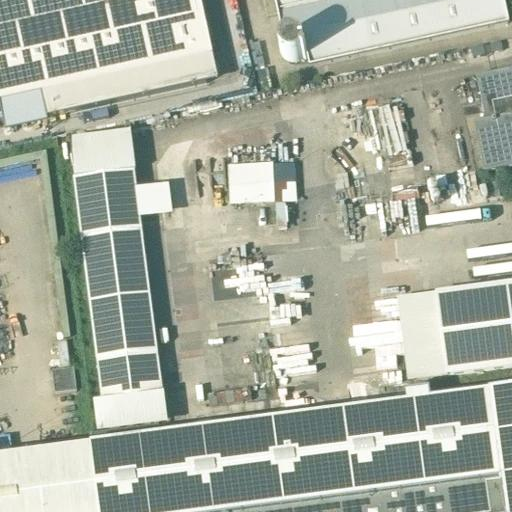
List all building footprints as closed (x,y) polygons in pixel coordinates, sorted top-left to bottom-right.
[(198,0),(0,0),(0,139),(50,128),(50,120),(217,79),(198,0)] [(279,17),(275,0),(262,0),(267,20),(279,17)] [(275,0),(279,17),(284,40),(287,38),(289,38),(292,38),(295,39),(297,40),(298,41),(300,43),(300,44),(304,43),(310,68),(505,22),(500,0),(275,0)] [(292,38),(289,38),(287,38),(284,40),(282,41),(280,44),(279,47),(278,50),(279,52),(279,55),(280,57),(282,59),(284,60),(287,61),(290,62),(293,62),(295,61),(298,59),(299,58),(303,61),(305,57),(301,55),(302,53),(302,50),(301,47),(300,44),(300,43),(298,41),(297,40),(295,39),(292,38)] [(511,69),(475,77),(485,121),(474,124),(485,172),(511,166),(511,69)] [(131,174),(74,180),(81,241),(138,234),(131,174)] [(261,183),(245,183),(246,203),(262,202),(261,183)] [(138,234),(81,241),(96,362),(153,355),(138,234)] [(441,335),(422,338),(428,377),(511,366),(511,284),(436,295),(441,335)] [(153,355),(96,362),(100,401),(158,395),(153,355)] [(73,368),(49,370),(50,393),(74,391),(73,368)] [(0,511),(511,511),(511,388),(431,399),(429,389),(403,392),(404,404),(157,435),(156,425),(89,434),(90,445),(0,456),(0,511)]
